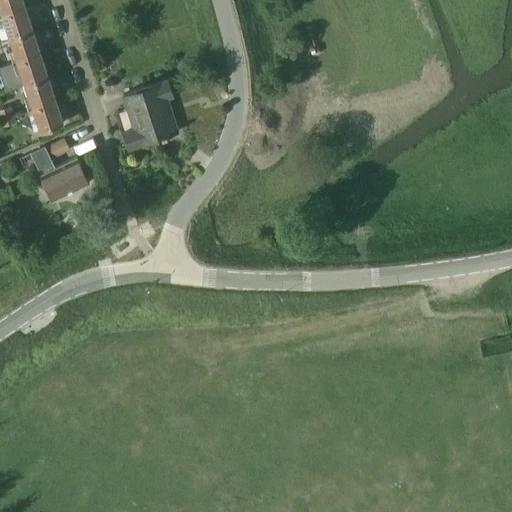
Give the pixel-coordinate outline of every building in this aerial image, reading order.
[(23,0),(0,0),(0,14),(25,6),(23,0)] [(25,6),(0,14),(0,20),(2,27),(6,25),(10,37),(33,29),(25,6)] [(10,50),(13,61),(41,53),(33,29),(10,37),(14,49),(10,50)] [(13,61),(0,65),(0,72),(1,75),(6,89),(25,83),(48,76),(41,53),(13,61)] [(25,97),(28,108),(56,99),(48,76),(25,83),(29,95),(25,97)] [(167,98),(161,81),(118,95),(119,96),(121,96),(125,109),(118,112),(129,146),(121,148),(122,149),(162,136),(162,138),(168,136),(167,134),(177,131),(177,130),(175,131),(164,98),(167,98)] [(56,99),(28,108),(36,131),(63,122),(56,99)] [(0,108),(0,116),(13,113),(11,105),(0,108)] [(13,113),(0,116),(0,118),(2,125),(16,121),(13,113)] [(64,137),(45,146),(44,145),(30,151),(53,199),(88,182),(76,156),(54,166),(50,158),(69,149),(64,137)] [(0,157),(16,150),(13,143),(2,148),(2,146),(0,147),(0,157)] [(160,165),(157,158),(149,161),(152,168),(160,165)] [(0,190),(0,200),(1,203),(13,197),(8,186),(0,190)]
